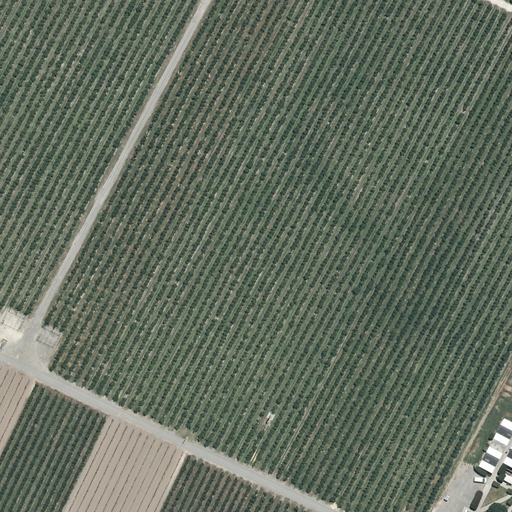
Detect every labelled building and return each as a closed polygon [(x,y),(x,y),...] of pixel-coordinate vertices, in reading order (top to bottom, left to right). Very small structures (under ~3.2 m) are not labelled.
[(511,421),(503,417),(499,425),(511,431),(511,421)] [(495,433),(492,439),(506,445),(509,440),(495,433)] [(489,446),(486,452),(498,459),(501,453),(489,446)] [(511,459),(506,456),(502,463),(511,468),(511,459)] [(481,460),(478,466),(491,473),(494,467),(481,460)] [(511,477),(501,471),(498,476),(510,483),(511,479),(511,477)]
